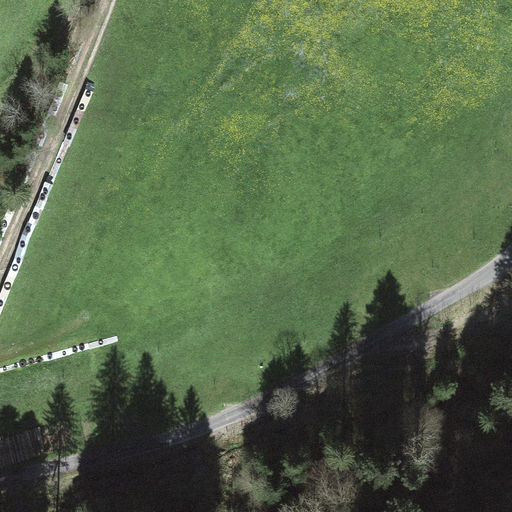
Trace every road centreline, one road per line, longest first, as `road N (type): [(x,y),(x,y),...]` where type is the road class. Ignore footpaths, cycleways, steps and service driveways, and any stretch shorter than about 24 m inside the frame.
road 1 (track): [(0,479),(229,417),(511,254)]
road 2 (track): [(0,259),(110,0)]
road 3 (track): [(511,318),(435,347),(369,342)]
